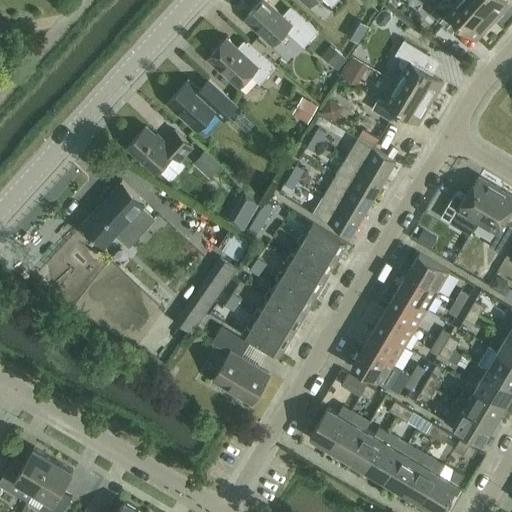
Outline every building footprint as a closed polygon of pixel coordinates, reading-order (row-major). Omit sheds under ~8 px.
[(287,30),(295,37),(304,45),(318,30),(291,5),(283,14),(267,0),(260,0),(244,18),(274,45),(287,30)] [(477,38),(493,21),(470,0),(458,0),(454,4),(449,0),(442,0),(431,13),(452,32),(460,23),(477,38)] [(470,0),(493,21),(509,3),(506,0),(470,0)] [(382,9),(376,16),(377,21),(381,24),(386,24),(392,16),(391,11),(387,8),(382,9)] [(260,83),(276,66),(248,40),(240,49),(227,37),(208,58),(239,86),(250,74),(260,83)] [(403,69),(396,81),(431,101),(444,81),(420,67),(428,53),(404,38),(396,53),(402,57),(400,60),(401,67),(403,69)] [(332,43),(322,54),(339,68),(348,57),(332,43)] [(223,119),(237,104),(209,79),(200,89),(189,79),(167,102),(197,129),(214,110),(223,119)] [(419,122),(431,101),(396,81),(385,100),(379,96),(372,108),(393,120),(399,110),(419,122)] [(306,99),(296,116),(308,123),(318,106),(306,99)] [(329,99),(320,113),(335,121),(340,113),(337,104),(329,99)] [(181,159),(193,146),(175,129),(164,142),(146,125),(128,145),(156,171),(173,153),(181,159)] [(319,126),(313,136),(321,141),(327,131),(319,126)] [(380,137),(364,128),(359,136),(375,145),(380,137)] [(315,150),(321,141),(313,136),(307,146),(315,150)] [(347,156),(385,179),(397,160),(358,137),(347,156)] [(193,161),(210,176),(222,163),(205,148),(193,161)] [(336,175),(374,197),(385,179),(347,156),(336,175)] [(296,163),(291,173),(299,178),(304,168),(296,163)] [(305,169),(300,178),(308,183),(310,180),(308,171),(305,169)] [(293,188),(299,178),(291,173),(285,183),(293,188)] [(325,193),(363,216),(374,197),(336,175),(325,193)] [(459,209),(478,221),(499,186),(479,175),(465,198),(455,192),(441,216),(451,222),(459,209)] [(130,244),(154,218),(142,207),(147,202),(124,180),(83,224),(106,246),(118,233),(130,244)] [(511,194),(499,186),(478,221),(497,232),(489,245),(500,251),(511,230),(511,226),(504,222),(511,207),(511,194)] [(313,212),(352,235),(363,216),(325,193),(313,212)] [(280,355),(347,242),(313,222),(246,334),(280,355)] [(230,227),(217,248),(238,260),(250,239),(230,227)] [(423,229),(417,239),(431,247),(437,236),(423,229)] [(420,252),(408,271),(439,289),(450,270),(420,252)] [(259,274),(267,262),(259,256),(250,268),(259,274)] [(485,266),(479,278),(489,284),(495,274),(496,273),(485,266)] [(408,271),(397,290),(427,308),(439,289),(408,271)] [(495,274),(489,284),(506,293),(510,287),(509,282),(495,274)] [(462,289),(456,299),(463,304),(469,293),(462,289)] [(397,290),(386,308),(416,326),(427,308),(397,290)] [(234,310),(242,298),(234,292),(225,304),(234,310)] [(457,315),(463,304),(456,299),(449,310),(457,315)] [(475,299),(470,308),(480,314),(485,305),(475,299)] [(499,325),(510,331),(509,331),(511,332),(511,306),(499,325)] [(386,308),(375,327),(405,345),(416,326),(386,308)] [(475,323),(480,314),(470,308),(465,317),(475,323)] [(182,312),(175,322),(192,333),(198,323),(182,312)] [(214,341),(230,350),(214,378),(253,401),(270,372),(241,355),(249,342),(223,326),(214,341)] [(375,327),(364,345),(394,363),(405,345),(375,327)] [(443,328),(437,338),(445,343),(451,332),(443,328)] [(511,332),(509,331),(498,350),(511,358),(511,332)] [(450,334),(445,343),(455,349),(460,340),(450,334)] [(438,354),(445,343),(437,338),(430,349),(438,354)] [(439,352),(446,356),(457,362),(457,361),(462,353),(454,349),(455,349),(445,343),(439,352)] [(488,344),(477,362),(480,364),(511,383),(511,358),(498,350),(488,344)] [(364,345),(353,364),(383,382),(390,387),(396,390),(407,371),(401,367),(394,363),(364,345)] [(462,353),(457,361),(468,368),(472,360),(462,353)] [(418,363),(411,373),(419,378),(425,367),(418,363)] [(483,376),(476,387),(506,405),(511,394),(511,383),(480,364),(475,372),(483,376)] [(361,394),(362,393),(367,383),(348,371),(342,383),(361,394)] [(412,389),(419,378),(411,373),(405,384),(412,389)] [(431,373),(426,382),(436,388),(441,379),(431,373)] [(460,391),(455,400),(495,423),(506,405),(476,387),(467,381),(460,391)] [(430,397),(436,388),(426,382),(420,391),(430,397)] [(367,383),(362,393),(371,398),(376,388),(367,383)] [(389,409),(398,414),(404,404),(395,399),(389,409)] [(444,419),(454,425),(483,442),(495,423),(455,400),(444,419)] [(310,435),(329,446),(352,409),(343,404),(339,412),(328,405),(310,435)] [(404,404),(398,414),(408,420),(414,410),(404,404)] [(352,409),(329,446),(349,458),(366,428),(365,427),(370,420),(352,409)] [(426,431),(436,437),(442,427),(432,421),(426,431)] [(366,428),(349,458),(366,468),(388,431),(380,426),(376,434),(366,428)] [(442,427),(436,437),(445,442),(451,432),(442,427)] [(388,431),(366,468),(385,480),(403,450),(407,442),(397,436),(388,431)] [(463,453),(469,443),(460,438),(454,448),(463,453)] [(403,450),(385,480),(404,490),(421,461),(426,452),(407,442),(403,450)] [(0,479),(0,483),(16,493),(28,501),(34,491),(35,491),(54,458),(34,446),(22,466),(12,460),(0,479)] [(0,451),(0,470),(9,457),(0,451)] [(421,461),(404,490),(422,501),(440,472),(445,463),(426,452),(421,461)] [(54,458),(35,491),(47,498),(41,508),(47,511),(63,511),(73,496),(63,490),(74,470),(54,458)] [(440,472),(422,501),(439,511),(441,511),(464,474),(456,469),(450,478),(440,472)] [(145,511),(125,500),(117,511),(145,511)]
